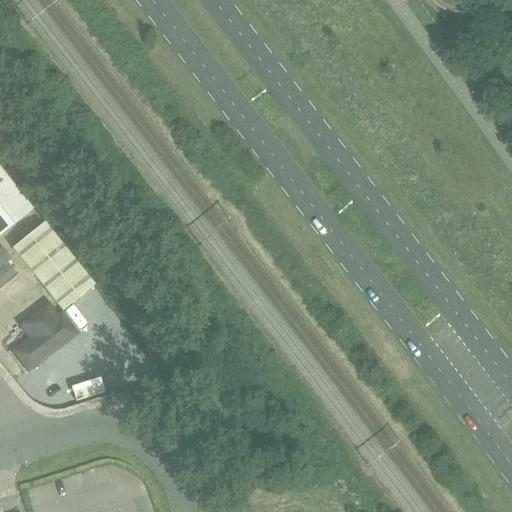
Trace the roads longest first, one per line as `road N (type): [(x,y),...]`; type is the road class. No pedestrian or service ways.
road 1 (primary): [(154,0),(511,467)]
road 2 (primary): [(511,387),(210,0)]
road 3 (unclassified): [(17,444),(92,423),(132,428),(169,464),(190,511)]
